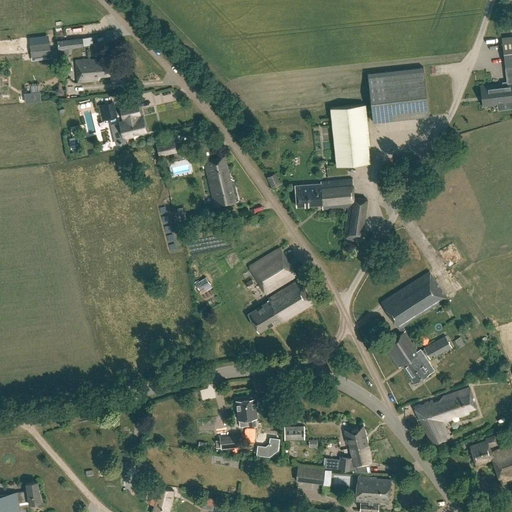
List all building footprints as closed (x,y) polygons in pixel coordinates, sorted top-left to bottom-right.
[(57,41),(55,41),(57,56),(68,54),(68,48),(83,47),(83,46),(89,45),(89,44),(92,44),(91,36),(82,37),(57,41)] [(511,36),(501,38),(505,68),(511,66),(511,36)] [(49,54),(48,42),(29,45),(30,56),(49,54)] [(89,60),(89,59),(76,60),(77,82),(91,81),(91,77),(109,75),(108,61),(96,62),(96,59),(89,60)] [(429,116),(423,67),(367,73),(372,122),(429,116)] [(480,86),(482,106),(498,104),(498,109),(511,107),(511,101),(511,83),(510,84),(511,86),(503,87),(502,84),(500,84),(480,86)] [(32,102),(31,92),(23,92),(24,103),(32,102)] [(103,120),(116,117),(113,102),(100,105),(103,120)] [(125,120),(119,122),(110,124),(115,145),(125,143),(124,137),(133,135),(133,134),(146,131),(143,117),(139,118),(138,115),(140,114),(137,102),(121,106),(123,118),(124,117),(125,120)] [(337,166),(370,162),(364,104),(330,108),(337,166)] [(71,134),(65,135),(67,146),(74,145),(71,134)] [(159,157),(170,154),(169,149),(175,148),(173,141),(155,145),(159,157)] [(215,207),(238,201),(233,180),(230,177),(224,156),(204,161),(215,207)] [(271,187),(272,187),(280,184),(275,173),(266,177),(271,187)] [(361,237),(366,198),(353,198),(351,178),(321,181),(321,183),(295,185),(297,206),(322,204),(322,210),(347,208),(344,239),(361,242),(361,237)] [(265,294),(296,275),(279,248),(249,267),(265,294)] [(398,329),(446,298),(430,271),(381,302),(398,329)] [(195,283),(204,278),(202,274),(193,279),(195,283)] [(209,284),(205,277),(195,283),(199,290),(209,284)] [(282,321),(312,303),(298,280),(267,299),(268,301),(247,313),(258,331),(280,318),(282,321)] [(384,344),(399,367),(402,365),(401,363),(417,353),(416,352),(403,332),(401,333),(384,344)] [(421,350),(420,349),(416,352),(417,353),(401,363),(402,365),(414,383),(434,369),(425,357),(428,355),(430,360),(452,347),(445,336),(424,347),(424,348),(421,350)] [(457,349),(464,344),(460,337),(453,341),(457,349)] [(468,414),(467,411),(476,408),(469,388),(414,407),(433,445),(449,437),(443,422),(451,419),(453,414),(458,412),(460,417),(468,414)] [(255,425),(254,418),(256,418),(254,398),(235,400),(238,420),(239,427),(255,425)] [(356,447),(366,444),(362,425),(343,430),(347,444),(348,443),(349,447),(356,445),(356,447)] [(286,440),(302,439),(301,426),(286,427),(286,440)] [(511,444),(491,452),(489,447),(498,443),(495,434),(485,438),(486,440),(470,446),(476,465),(492,459),(501,482),(511,477),(511,444)] [(356,445),(349,447),(352,458),(340,457),(340,459),(326,458),(325,468),(339,469),(353,470),(354,465),(370,462),(366,444),(356,447),(356,445)] [(296,482),(323,484),(324,470),(297,468),(296,482)] [(388,502),(391,479),(357,476),(355,501),(367,502),(366,504),(360,503),(359,510),(375,511),(377,511),(378,505),(372,505),(372,502),(377,503),(377,501),(388,502)] [(40,501),(37,481),(25,483),(27,491),(16,493),(16,492),(0,494),(0,511),(19,511),(18,503),(28,501),(29,503),(40,501)] [(151,494),(153,484),(137,481),(134,490),(151,494)] [(169,509),(174,491),(159,487),(152,511),(166,511),(167,509),(169,509)]
